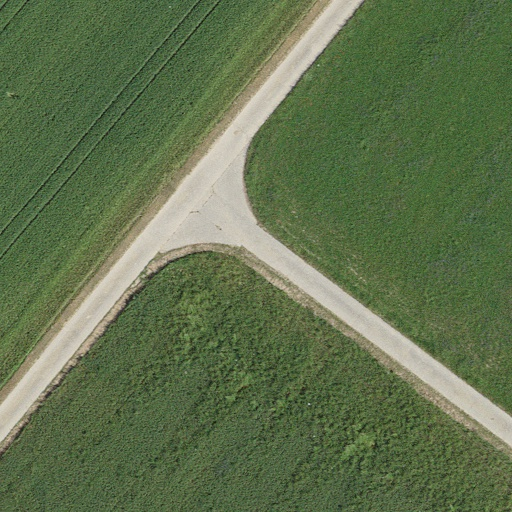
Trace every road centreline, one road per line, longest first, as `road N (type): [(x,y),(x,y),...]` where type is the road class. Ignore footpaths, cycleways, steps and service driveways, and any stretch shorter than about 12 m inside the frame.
road 1 (track): [(0,416),(342,0)]
road 2 (track): [(187,188),(511,432)]
